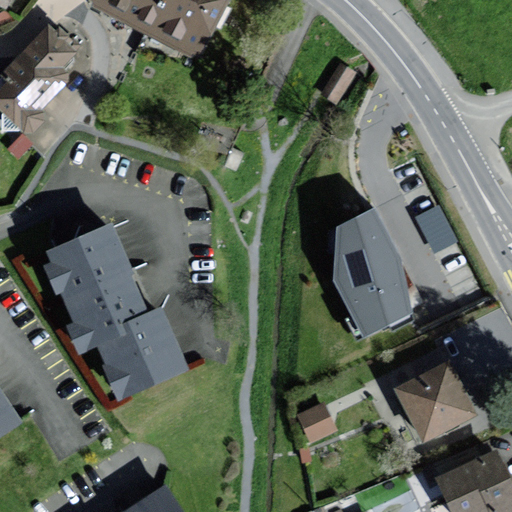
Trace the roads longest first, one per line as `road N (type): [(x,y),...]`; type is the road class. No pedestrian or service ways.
road 1 (residential): [(179,282),(167,222),(131,197),(50,208),(0,231)]
road 2 (secondary): [(345,0),(389,45),(448,132)]
